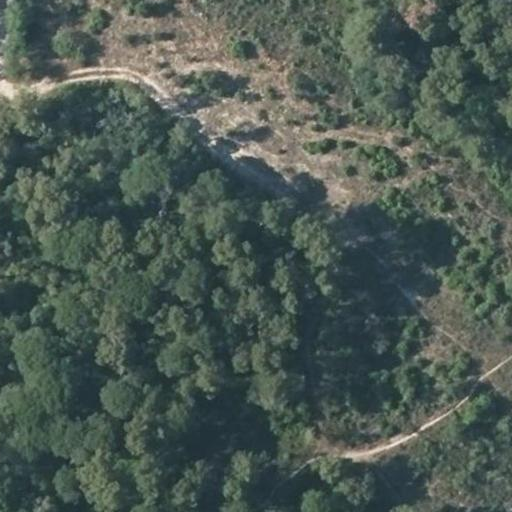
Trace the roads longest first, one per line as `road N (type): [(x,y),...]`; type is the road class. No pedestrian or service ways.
road 1 (track): [(0,97),(28,100),(96,77),(128,86),(282,214),(316,449),(261,511)]
road 2 (track): [(316,449),(352,459),(384,451),(511,365)]
